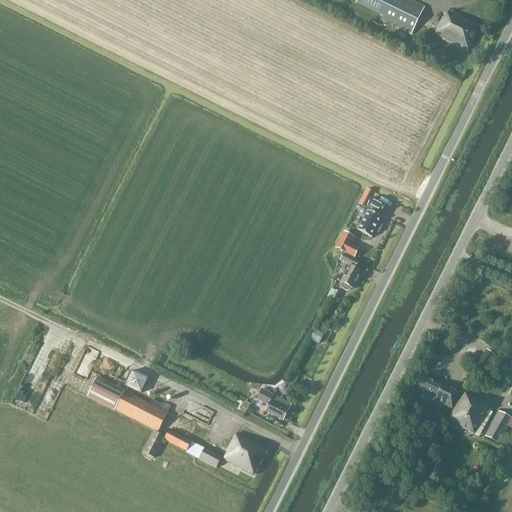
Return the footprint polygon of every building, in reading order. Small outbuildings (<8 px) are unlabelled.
[(357,0),(355,4),(382,17),(381,20),(411,35),(417,22),(424,8),(407,0),(357,0)] [(448,12),(444,19),(442,18),(434,35),(467,52),(479,27),(448,12)] [(367,211),(357,231),(371,238),(371,237),(374,231),(378,233),(381,226),(378,224),(381,219),(381,218),(377,216),(379,212),(381,213),(385,206),(371,198),(367,206),(372,208),(370,212),(367,211)] [(344,233),(336,249),(355,259),(359,250),(351,246),(355,239),(344,233)] [(358,278),(354,276),(357,271),(354,269),(358,262),(343,254),(339,261),(349,266),(340,282),(342,283),(341,285),(341,287),(342,289),(343,290),(345,291),(347,291),(349,291),(350,290),(351,288),(353,289),(358,278)] [(328,298),(331,299),(332,298),(337,300),(340,294),(335,291),(331,289),(326,297),(328,298)] [(445,385),(444,387),(420,375),(414,387),(433,396),(431,400),(451,410),(463,388),(458,386),(456,390),(445,385)] [(97,378),(87,397),(114,411),(158,433),(171,407),(163,403),(162,406),(151,400),(149,405),(124,392),(124,391),(97,378)] [(261,390),(256,400),(267,406),(264,412),(283,421),(291,405),(288,404),(261,390)] [(447,420),(474,435),(477,431),(488,411),(490,407),(483,403),(484,401),(463,391),(447,420)] [(488,411),(477,431),(481,434),(492,413),(488,411)] [(498,412),(484,437),(498,445),(502,447),(505,440),(502,438),(511,419),(498,412)] [(169,429),(164,438),(153,432),(142,453),(154,459),(163,441),(216,469),(221,458),(203,448),(202,448),(191,443),(192,442),(169,429)] [(226,453),(223,461),(251,476),(265,450),(234,435),(225,452),(226,453)]
